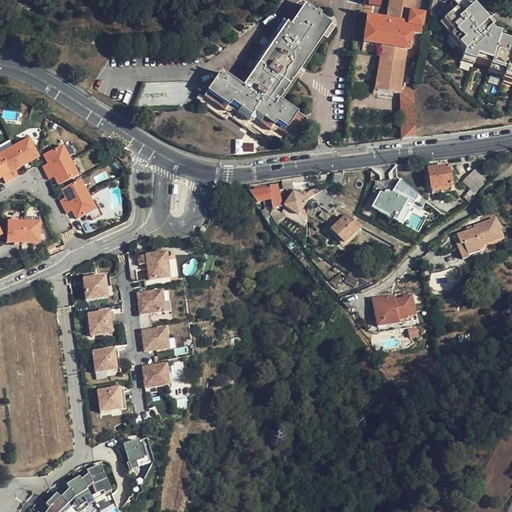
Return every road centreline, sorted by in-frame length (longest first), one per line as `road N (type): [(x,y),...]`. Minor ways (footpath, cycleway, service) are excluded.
road 1 (tertiary): [(169,158),(246,176),(511,139)]
road 2 (unknown): [(276,0),(215,67),(139,75),(102,116)]
road 3 (residential): [(366,294),(388,284),(511,173)]
road 4 (tertiary): [(0,63),(146,144)]
road 5 (residential): [(135,231),(0,291)]
